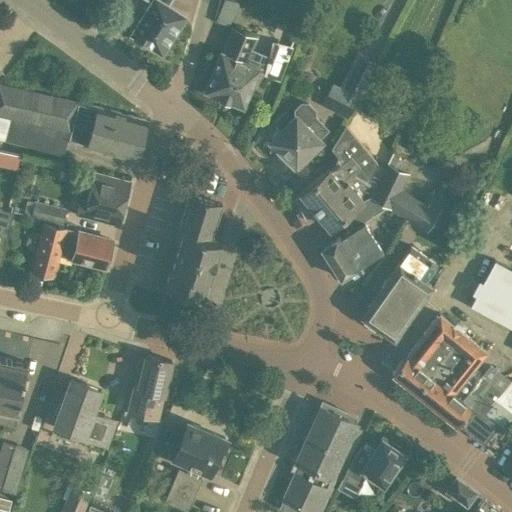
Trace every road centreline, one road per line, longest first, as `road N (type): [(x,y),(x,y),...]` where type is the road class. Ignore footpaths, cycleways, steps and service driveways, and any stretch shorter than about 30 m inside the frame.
road 1 (tertiary): [(171,109),(221,153),(309,268),(323,312),(308,359)]
road 2 (tertiary): [(511,503),(371,386),(308,359)]
road 3 (residential): [(106,321),(171,109)]
road 4 (tertiary): [(308,359),(288,362),(106,321)]
road 5 (tertiary): [(171,109),(23,0)]
road 6 (residential): [(244,511),(308,359)]
